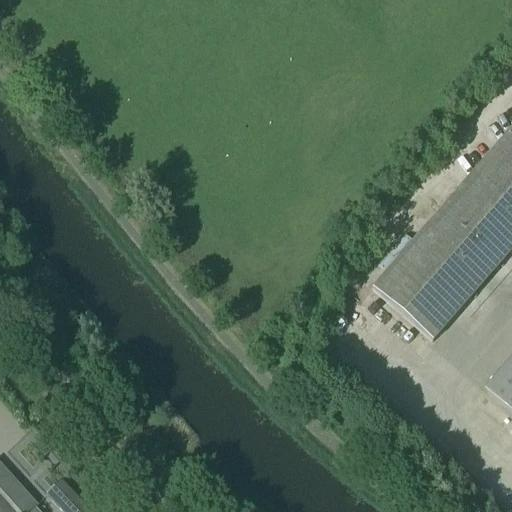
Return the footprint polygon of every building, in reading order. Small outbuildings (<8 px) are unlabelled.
[(511,130),(371,293),(430,344),(511,250),(511,130)] [(511,360),(484,392),(511,416),(511,360)] [(143,463),(157,477),(171,465),(157,450),(143,463)] [(0,511),(33,511),(34,509),(0,470),(0,511)] [(86,511),(60,484),(56,488),(49,494),(65,511),(86,511)]
